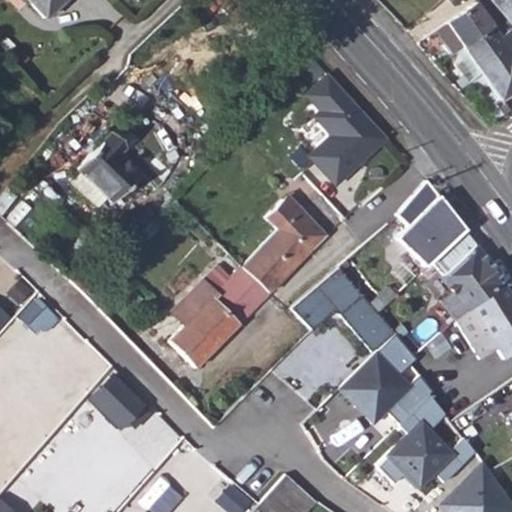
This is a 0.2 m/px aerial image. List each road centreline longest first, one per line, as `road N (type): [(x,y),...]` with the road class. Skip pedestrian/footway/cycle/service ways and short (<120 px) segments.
road 1 (residential): [(355,511),(268,437),(211,450),(0,240)]
road 2 (secondary): [(332,0),(504,207)]
road 3 (residential): [(173,0),(0,181)]
